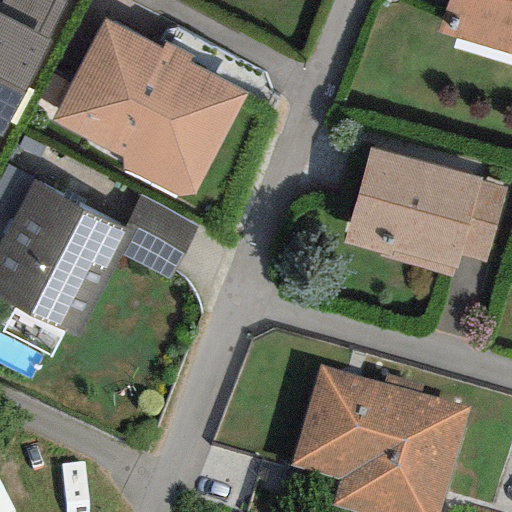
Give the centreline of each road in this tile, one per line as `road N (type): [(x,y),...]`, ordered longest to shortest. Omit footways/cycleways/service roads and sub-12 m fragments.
road 1 (residential): [(355,0),(240,301)]
road 2 (residential): [(240,301),(511,381)]
road 3 (residential): [(240,301),(160,511)]
